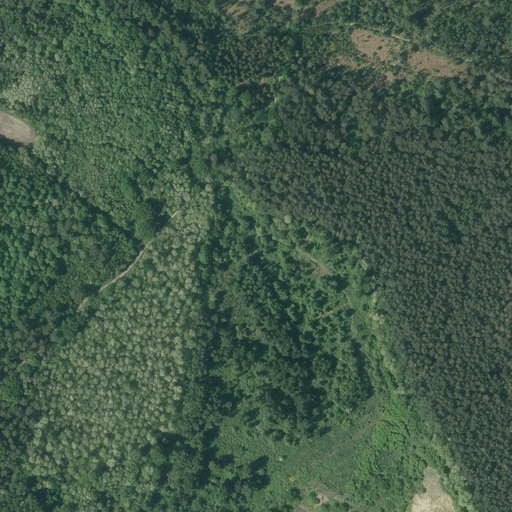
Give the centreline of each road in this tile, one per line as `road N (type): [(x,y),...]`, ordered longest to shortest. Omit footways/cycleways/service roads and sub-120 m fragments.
road 1 (track): [(266,128),(179,208),(125,272),(89,296)]
road 2 (track): [(0,147),(32,160),(143,252)]
road 3 (track): [(0,380),(56,338),(89,296)]
